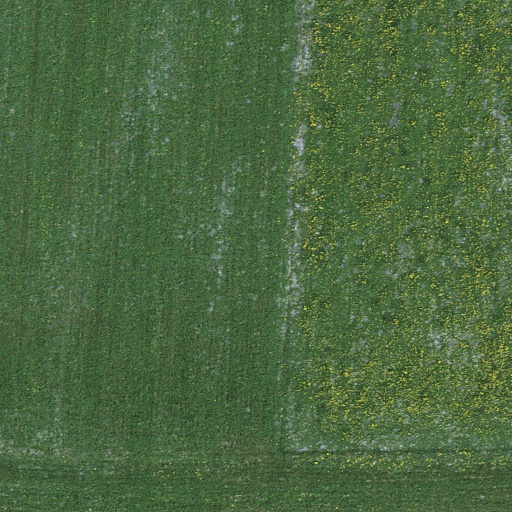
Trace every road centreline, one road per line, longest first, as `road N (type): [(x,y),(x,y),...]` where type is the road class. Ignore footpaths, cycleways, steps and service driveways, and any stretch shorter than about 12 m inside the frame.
road 1 (track): [(0,436),(52,461),(511,432)]
road 2 (track): [(52,461),(47,257),(57,0)]
